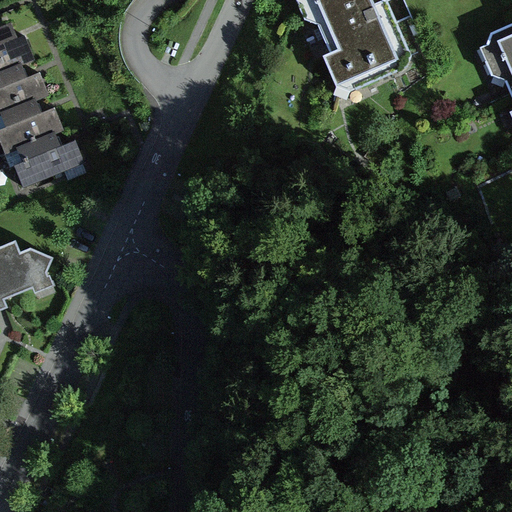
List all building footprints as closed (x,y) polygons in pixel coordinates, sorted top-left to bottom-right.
[(297,0),(304,17),(322,21),(334,50),(325,54),(337,83),(399,58),(374,0),(297,0)] [(489,72),(507,76),(511,88),(511,107),(509,108),(511,114),(511,18),(491,28),(485,42),(478,45),(489,72)] [(0,68),(20,60),(32,56),(23,33),(14,37),(8,22),(0,25),(0,68)] [(0,109),(32,97),(47,92),(38,70),(26,75),(20,60),(0,68),(0,109)] [(0,112),(5,126),(0,127),(0,147),(2,151),(15,146),(54,131),(61,129),(52,107),(38,113),(32,97),(0,109),(0,112)] [(21,160),(11,164),(21,188),(82,164),(73,140),(60,145),(54,131),(15,146),(21,160)] [(0,305),(0,306),(0,304),(0,292),(26,282),(29,288),(46,282),(42,273),(46,256),(27,248),(15,253),(11,242),(0,246),(0,305)]
